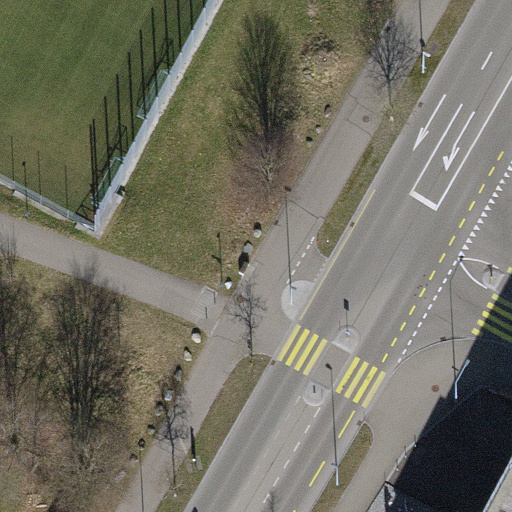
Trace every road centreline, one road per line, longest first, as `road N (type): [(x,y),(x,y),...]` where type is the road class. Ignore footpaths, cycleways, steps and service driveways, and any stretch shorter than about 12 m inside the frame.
road 1 (secondary): [(418,237),(246,511)]
road 2 (secondary): [(511,12),(450,121),(418,237)]
road 3 (secondary): [(418,237),(511,118)]
